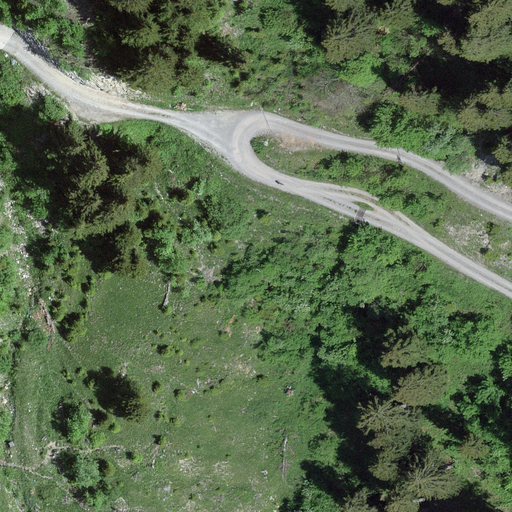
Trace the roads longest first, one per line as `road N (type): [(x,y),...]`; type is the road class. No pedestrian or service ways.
road 1 (track): [(239,136),(237,151),(260,173),(383,223),(511,291)]
road 2 (track): [(239,136),(246,126),(276,120),(407,156),(511,213)]
road 3 (track): [(0,37),(87,100),(239,136)]
